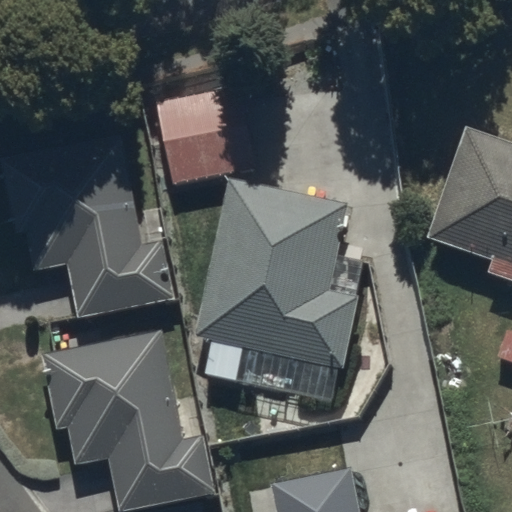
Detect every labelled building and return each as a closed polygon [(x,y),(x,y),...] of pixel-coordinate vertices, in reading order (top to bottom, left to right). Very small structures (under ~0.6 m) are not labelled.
[(157,111),(172,194),(259,178),(243,95),(157,111)] [(511,150),(468,135),(428,248),(492,270),(488,281),(511,289),(511,150)] [(130,143),(4,162),(15,239),(29,237),(35,276),(70,271),(78,324),(174,310),(164,248),(146,251),(130,143)] [(350,213),(230,189),(200,344),(212,346),(204,388),(338,414),(367,269),(340,264),(350,213)] [(164,340),(44,360),(57,438),(69,436),(75,474),(113,468),(120,511),(132,511),(219,498),(210,445),(182,450),(164,340)] [(453,511),(427,393),(363,407),(367,426),(346,431),(364,511),(453,511)]
